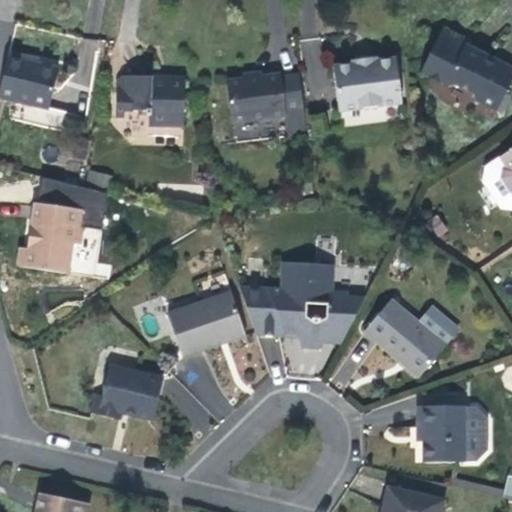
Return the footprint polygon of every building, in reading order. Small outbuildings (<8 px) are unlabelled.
[(495,113),(511,78),(511,68),(466,45),(468,41),(442,28),(420,72),(447,86),(456,84),(471,92),(473,102),(495,113)] [(58,69),(38,64),(25,61),(26,57),(8,53),(0,87),(0,97),(48,109),(58,69)] [(353,64),(333,67),(339,111),(402,103),(396,58),(376,60),(376,58),(352,61),(353,64)] [(281,75),(226,82),(231,122),(276,117),(278,138),(307,135),(299,76),(281,78),(281,75)] [(183,126),(184,80),(167,80),(168,77),(120,76),(116,80),(115,118),(123,118),(123,110),(147,111),(146,115),(150,116),(150,125),(183,126)] [(511,149),(485,167),(483,182),(500,208),(511,210),(511,149)] [(79,244),(85,210),(35,203),(30,234),(33,238),(38,239),(38,249),(21,246),(18,264),(67,273),(72,243),(79,244)] [(285,336),(285,332),(295,333),(297,337),(301,348),(311,348),(321,349),(324,343),(341,343),(361,306),(347,305),(348,297),(348,293),(332,292),(333,265),(282,263),(281,290),(240,288),(256,335),(285,336)] [(245,335),(231,293),(167,315),(182,357),(218,345),(217,341),(224,338),(230,341),(245,335)] [(348,297),(347,305),(361,306),(364,299),(348,297)] [(402,364),(419,378),(445,346),(444,345),(457,330),(431,308),(418,323),(391,300),(364,332),(373,340),(402,364)] [(153,420),(163,379),(109,366),(102,396),(95,394),(90,413),(119,420),(121,413),(153,420)] [(465,406),(417,406),(417,428),(422,428),(423,441),(423,463),(465,462),(465,460),(465,408),(465,406)] [(476,408),(465,408),(465,460),(476,460),(487,449),(486,419),(476,408)] [(511,474),(506,474),(503,497),(511,498),(511,474)] [(441,511),(444,501),(388,488),(382,511),(441,511)] [(88,511),(90,506),(41,494),(36,511),(88,511)]
